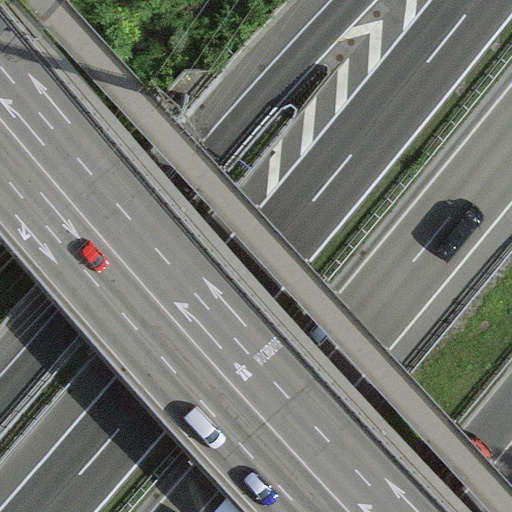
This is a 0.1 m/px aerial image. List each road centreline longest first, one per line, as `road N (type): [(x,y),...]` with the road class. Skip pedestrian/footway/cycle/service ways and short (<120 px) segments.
road 1 (motorway): [(474,0),(316,203),(42,511)]
road 2 (secondary): [(0,103),(367,511)]
road 3 (motorway): [(353,0),(0,400)]
road 4 (motorway): [(199,511),(511,147)]
road 5 (motorway): [(424,511),(511,404)]
